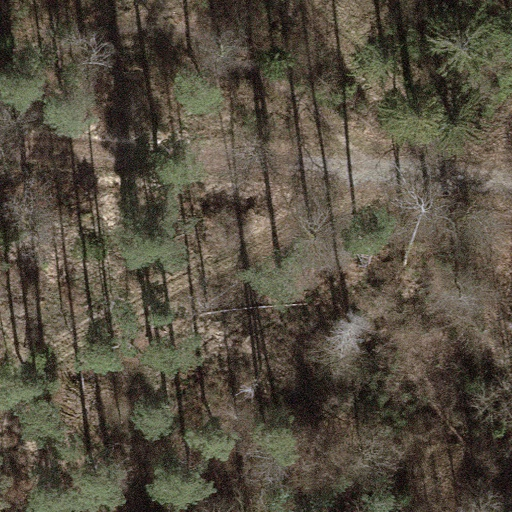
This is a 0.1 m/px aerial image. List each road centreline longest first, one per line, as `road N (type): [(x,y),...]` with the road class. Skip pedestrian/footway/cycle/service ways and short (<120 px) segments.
road 1 (track): [(0,148),(383,175)]
road 2 (track): [(383,175),(68,346)]
road 3 (track): [(383,175),(511,185)]
